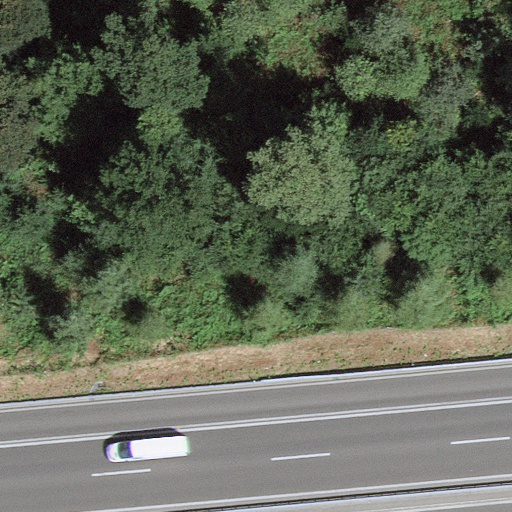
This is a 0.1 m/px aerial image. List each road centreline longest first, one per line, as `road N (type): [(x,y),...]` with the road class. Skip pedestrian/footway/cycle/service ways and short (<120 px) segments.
road 1 (motorway): [(511,435),(0,482)]
road 2 (motorway): [(511,379),(0,423)]
